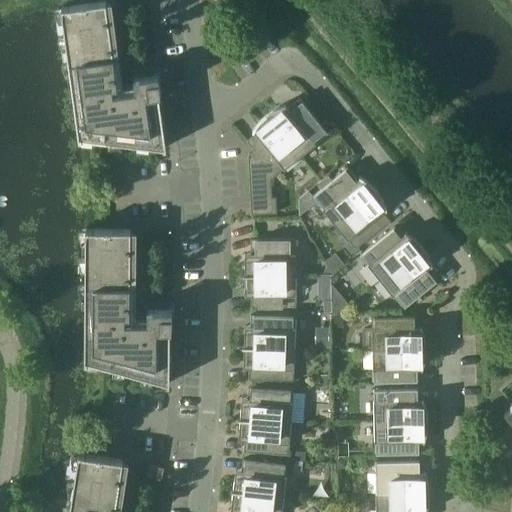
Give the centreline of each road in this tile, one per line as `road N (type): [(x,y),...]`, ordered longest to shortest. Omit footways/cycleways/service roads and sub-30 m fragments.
road 1 (residential): [(474,511),(452,505),(445,310),(466,283),(460,260),(291,59),(206,124)]
road 2 (residential): [(198,511),(214,336),(206,124)]
road 3 (residential): [(206,124),(191,0)]
